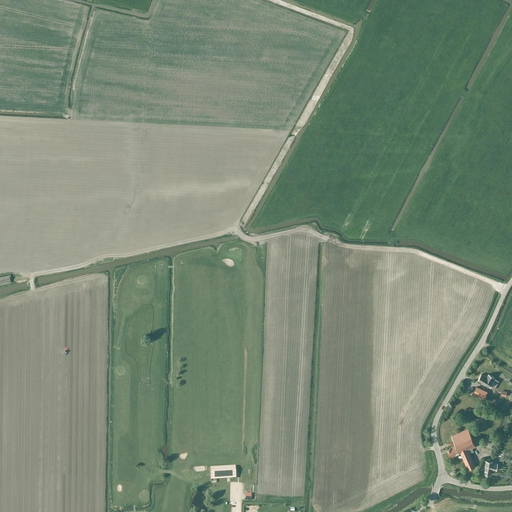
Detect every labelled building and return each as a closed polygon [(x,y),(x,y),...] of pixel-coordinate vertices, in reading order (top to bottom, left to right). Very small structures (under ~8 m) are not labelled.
[(0,284),(11,282),(9,275),(0,277),(0,284)] [(487,377),(482,374),(478,380),(490,387),(494,381),(492,380),(494,377),(488,374),(487,377)] [(476,386),(473,394),(484,399),(487,391),(476,386)] [(474,452),(472,448),(476,447),(468,429),(452,436),(456,445),(447,449),(451,457),(461,453),(468,470),(475,466),(470,454),(474,452)] [(488,446),(493,449),(498,440),(493,437),(488,446)] [(491,474),(492,470),(496,470),(498,463),(493,462),(494,461),(486,460),(485,465),(485,467),(484,473),(491,474)]
